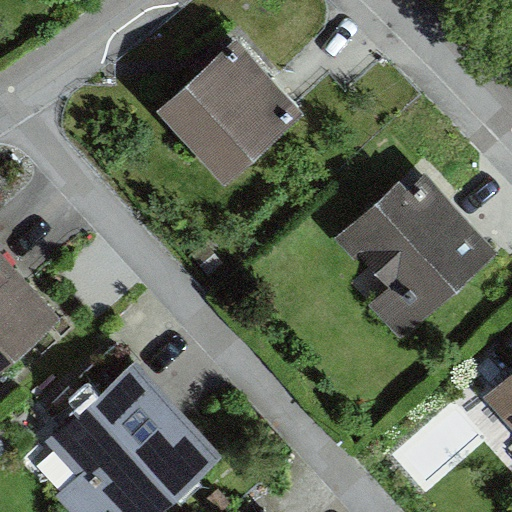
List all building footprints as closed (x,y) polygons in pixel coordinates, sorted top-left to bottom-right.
[(229,179),(305,107),(235,33),(159,105),(229,179)] [(410,344),(506,246),(431,172),(416,187),(402,173),(339,236),(391,286),(371,306),(410,344)] [(0,374),(64,315),(0,246),(0,374)] [(71,511),(165,511),(232,451),(142,353),(134,359),(123,347),(52,412),(66,428),(52,441),(81,473),(57,496),(71,511)] [(511,376),(488,399),(511,422),(511,376)]
